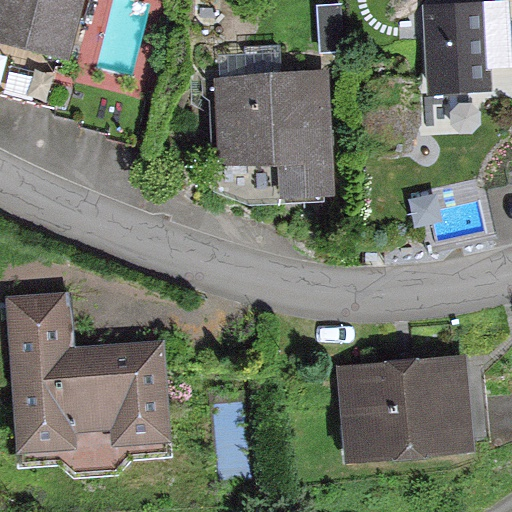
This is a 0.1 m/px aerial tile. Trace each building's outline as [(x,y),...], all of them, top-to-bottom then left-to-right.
[(58,0),(0,0),(0,42),(43,55),(58,0)] [(459,0),(460,2),(411,2),(411,88),(466,88),(466,57),(487,57),(487,0),(459,0)] [(0,96),(11,60),(0,56),(0,96)] [(305,72),(196,71),(195,157),(258,157),(258,189),(305,189),(305,72)] [(46,293),(0,295),(0,447),(134,442),(130,348),(49,352),(46,293)] [(439,357),(318,363),(322,446),(443,440),(439,357)]
